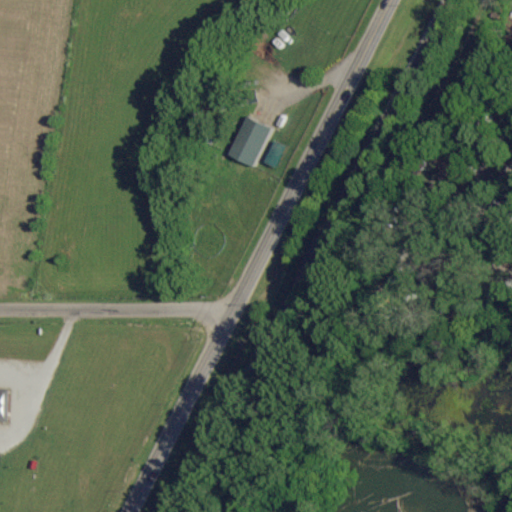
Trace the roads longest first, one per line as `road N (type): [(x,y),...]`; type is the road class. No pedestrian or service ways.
road 1 (secondary): [(392,0),(125,511)]
road 2 (residential): [(232,309),(0,312)]
